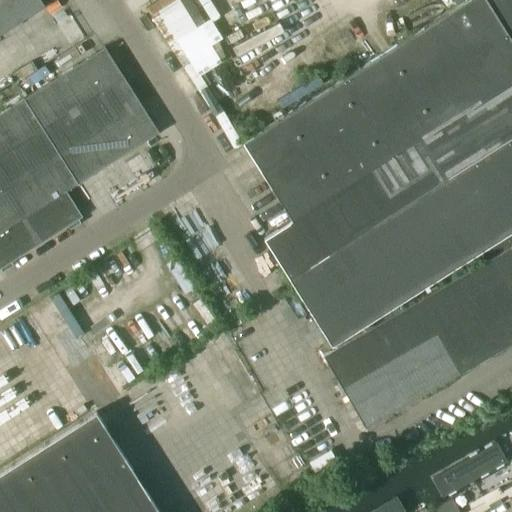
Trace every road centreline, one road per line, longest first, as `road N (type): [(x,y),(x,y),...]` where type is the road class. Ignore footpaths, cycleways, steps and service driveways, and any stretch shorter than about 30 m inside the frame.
road 1 (unclassified): [(0,298),(185,179),(196,162),(197,142),(109,0)]
road 2 (unknown): [(307,370),(341,420),(366,430),(511,351)]
road 3 (unknown): [(185,179),(307,370)]
road 4 (unknown): [(178,457),(307,370)]
